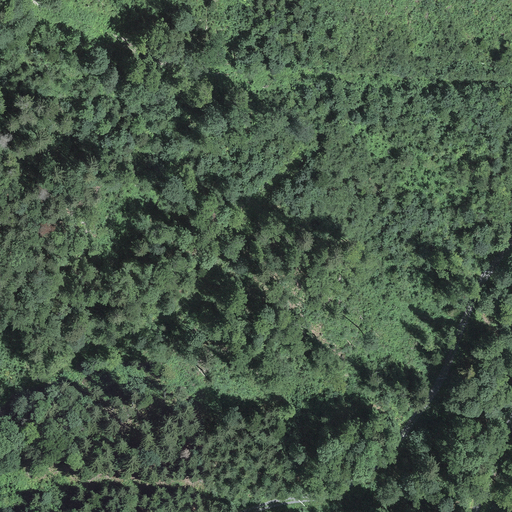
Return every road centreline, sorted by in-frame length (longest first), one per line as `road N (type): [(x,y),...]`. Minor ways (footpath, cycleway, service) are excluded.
road 1 (track): [(511,245),(474,296),(440,382),(398,446),(337,492),(254,511)]
road 2 (track): [(0,419),(35,383),(186,301),(284,166)]
